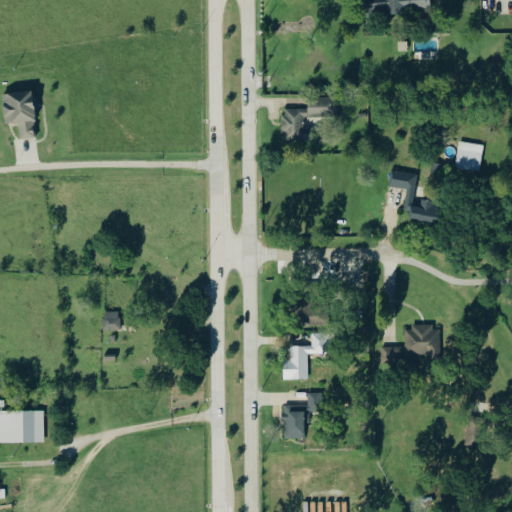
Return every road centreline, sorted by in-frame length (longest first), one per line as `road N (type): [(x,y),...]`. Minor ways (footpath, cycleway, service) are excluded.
road 1 (secondary): [(253,511),(248,0)]
road 2 (secondary): [(215,0),(220,511)]
road 3 (residential): [(217,257),(387,256),(464,285)]
